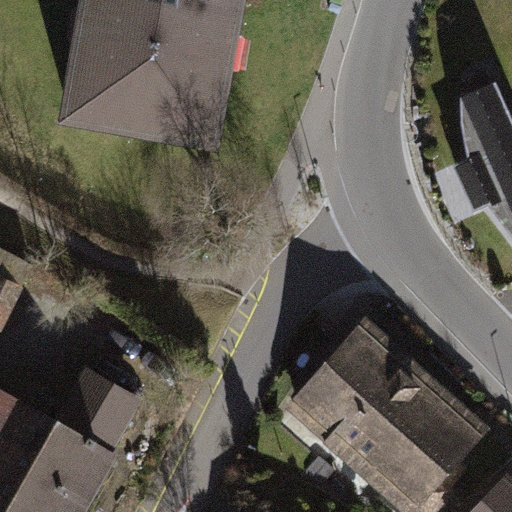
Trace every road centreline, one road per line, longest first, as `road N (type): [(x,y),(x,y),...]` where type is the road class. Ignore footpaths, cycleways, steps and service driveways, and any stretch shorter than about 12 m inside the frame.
road 1 (residential): [(395,232),(299,289),(191,511)]
road 2 (residential): [(393,0),(372,79),(367,143),(395,232)]
road 3 (residential): [(511,359),(395,232)]
